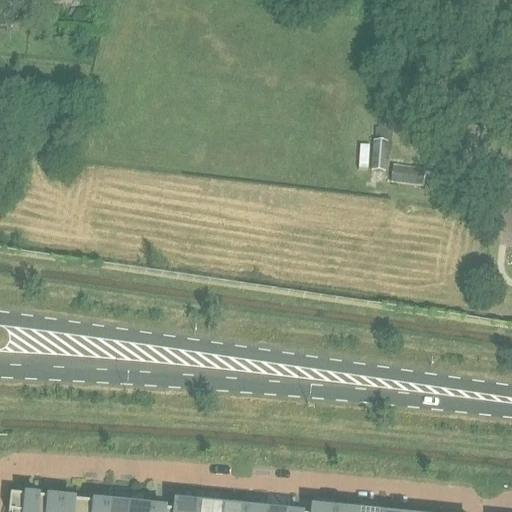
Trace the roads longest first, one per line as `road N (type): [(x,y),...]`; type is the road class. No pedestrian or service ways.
road 1 (residential): [(487,506),(447,492),(57,460),(23,461),(0,488)]
road 2 (primary): [(489,398),(354,369),(0,319)]
road 3 (primary): [(0,366),(489,398)]
